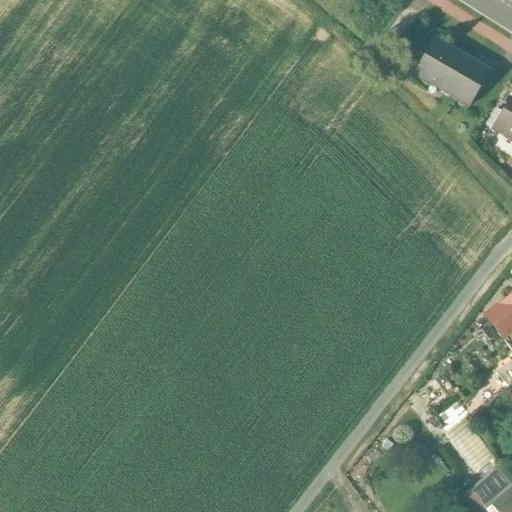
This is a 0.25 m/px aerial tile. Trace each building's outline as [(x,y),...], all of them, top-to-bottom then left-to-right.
[(462,56),(434,40),(414,76),(442,92),(462,56)] [(490,72),(462,56),(442,92),(469,107),(490,72)] [(511,97),(502,113),(492,129),(511,141),(511,97)] [(496,109),(486,125),(492,129),(502,113),(496,109)] [(511,295),(485,317),(486,319),(479,325),(490,339),(497,333),(502,339),(511,331),(511,295)] [(511,364),(498,375),(509,388),(511,385),(511,364)] [(511,511),(511,487),(492,504),(498,511),(511,511)]
